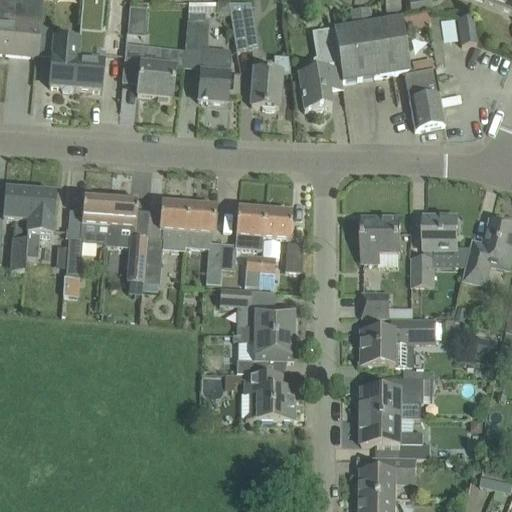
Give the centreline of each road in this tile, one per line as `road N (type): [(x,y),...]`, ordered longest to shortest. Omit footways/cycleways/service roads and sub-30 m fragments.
road 1 (residential): [(322,511),(325,161)]
road 2 (residential): [(325,161),(0,142)]
road 3 (residential): [(489,170),(325,161)]
